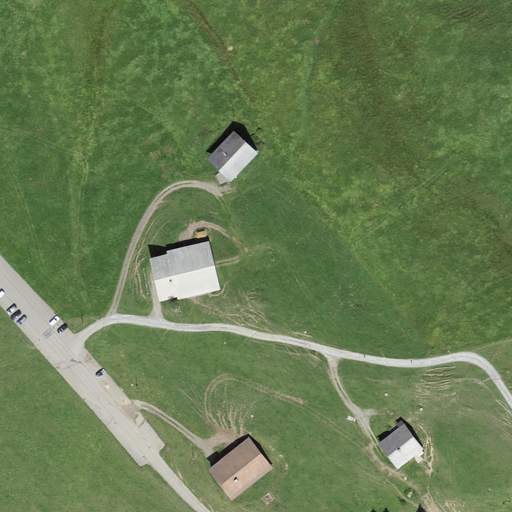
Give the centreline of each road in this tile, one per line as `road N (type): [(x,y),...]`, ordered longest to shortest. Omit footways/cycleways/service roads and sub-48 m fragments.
road 1 (track): [(511,399),(475,359),(398,363),(227,327),(109,320),(62,353)]
road 2 (unclassified): [(0,280),(203,511)]
road 3 (track): [(109,320),(154,204),(177,183),(216,189)]
